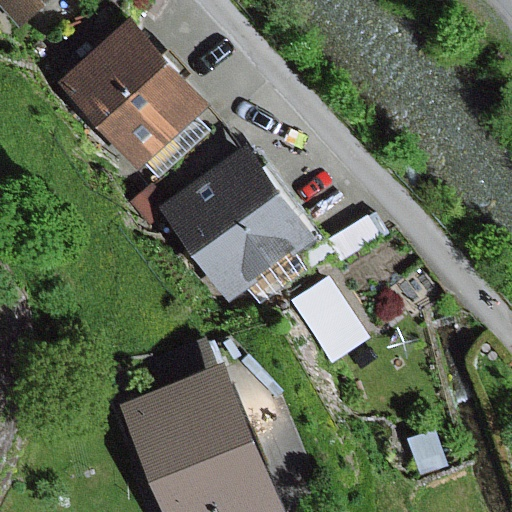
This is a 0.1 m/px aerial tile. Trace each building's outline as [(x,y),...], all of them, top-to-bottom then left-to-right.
[(4,0),(27,23),(51,0),(4,0)] [(140,11),(66,77),(141,161),(152,152),(208,102),(216,95),(140,11)] [(229,118),(208,102),(152,152),(184,191),(248,145),(229,118)] [(184,191),(168,202),(234,295),(325,231),(258,138),(248,145),(184,191)] [(156,180),(132,201),(147,218),(171,196),(156,180)] [(333,273),(297,299),(339,359),(375,333),(333,273)] [(234,355),(125,400),(171,511),(280,511),(296,506),(234,355)] [(438,428),(410,438),(422,473),(450,464),(438,428)]
